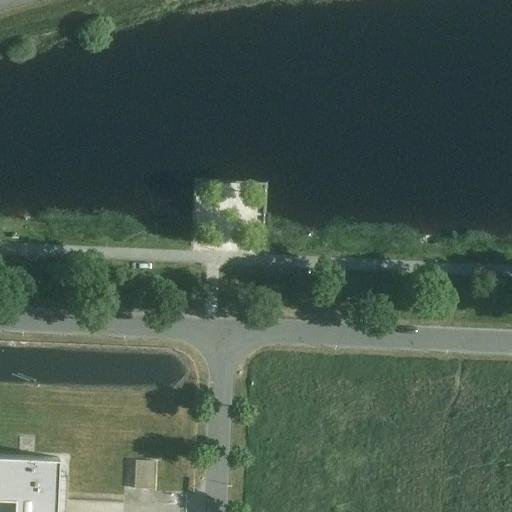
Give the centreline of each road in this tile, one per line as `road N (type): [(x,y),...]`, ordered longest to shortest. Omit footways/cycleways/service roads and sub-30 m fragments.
road 1 (unclassified): [(221,330),(511,342)]
road 2 (unclassified): [(0,320),(221,330)]
road 3 (unclassified): [(213,511),(221,330)]
